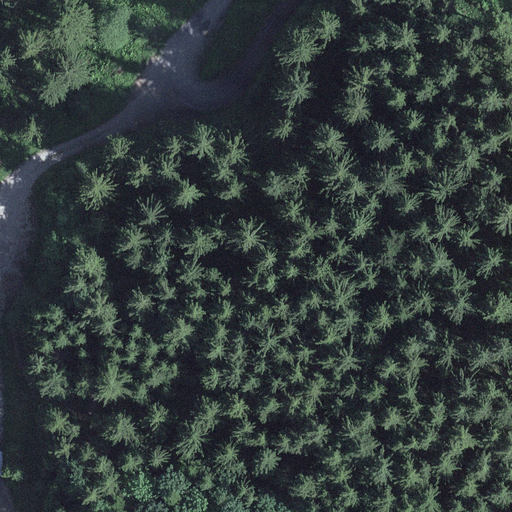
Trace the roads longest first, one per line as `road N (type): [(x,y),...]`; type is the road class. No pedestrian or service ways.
road 1 (track): [(187,76),(23,174),(8,213),(0,277)]
road 2 (track): [(187,76),(208,95),(237,87),(302,0)]
